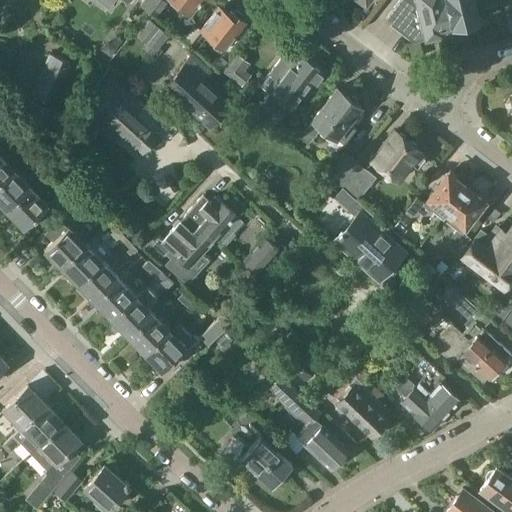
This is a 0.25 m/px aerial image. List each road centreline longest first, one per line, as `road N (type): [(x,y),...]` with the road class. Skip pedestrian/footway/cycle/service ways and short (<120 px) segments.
road 1 (unknown): [(511,398),(186,125)]
road 2 (residential): [(0,287),(227,511)]
road 3 (residential): [(330,511),(511,413)]
road 4 (residential): [(437,107),(295,0)]
